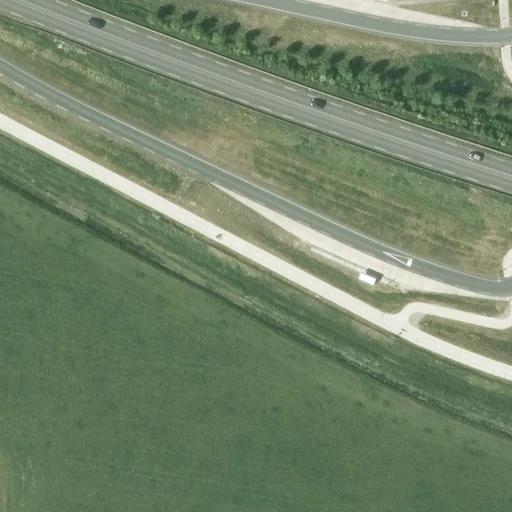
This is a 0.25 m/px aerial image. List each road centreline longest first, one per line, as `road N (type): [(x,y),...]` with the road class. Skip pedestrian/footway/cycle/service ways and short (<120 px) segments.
road 1 (primary): [(0,68),(157,150),(410,264),(472,284),(511,286)]
road 2 (primary): [(511,181),(11,0)]
road 3 (primary): [(511,36),(408,32),(253,0)]
